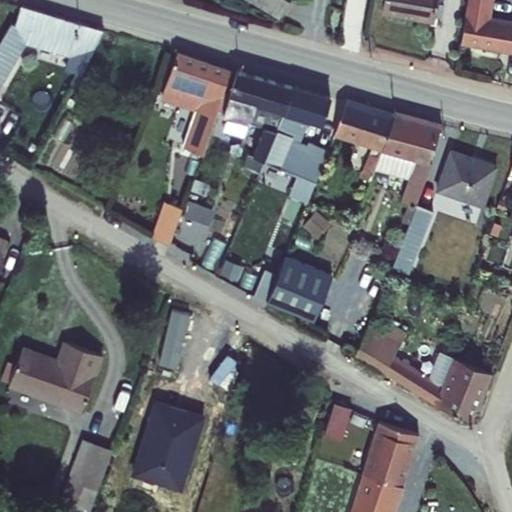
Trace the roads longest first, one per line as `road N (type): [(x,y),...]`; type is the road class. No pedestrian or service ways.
road 1 (residential): [(0,170),(420,416),(478,461)]
road 2 (tertiary): [(511,119),(81,0)]
